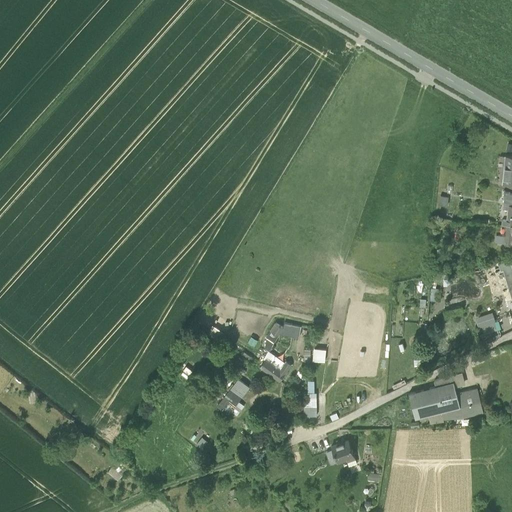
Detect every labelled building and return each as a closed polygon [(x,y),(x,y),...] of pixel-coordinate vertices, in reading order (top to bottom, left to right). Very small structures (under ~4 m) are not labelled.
[(511,183),(511,156),(506,156),(503,182),(511,183)] [(503,199),(504,199),(511,199),(511,191),(504,189),(503,199)] [(503,209),(508,210),(508,205),(511,205),(511,199),(504,199),(503,209)] [(511,225),(506,225),(505,236),(498,236),(498,243),(505,243),(505,244),(511,244),(511,225)] [(503,269),(511,267),(511,265),(511,260),(498,263),(500,270),(503,269)] [(511,267),(503,269),(511,298),(511,267)] [(482,325),(495,321),(492,312),(479,317),(479,318),(480,318),(482,325)] [(497,320),(495,321),(482,325),(484,333),(499,328),(497,320)] [(284,328),(283,327),(276,323),(271,331),(278,336),(281,332),(284,328)] [(294,336),(296,325),(284,323),(283,327),(284,328),(281,332),(283,333),(294,336)] [(213,325),(207,334),(218,341),(224,332),(213,325)] [(278,336),(271,331),(267,338),(274,342),(278,336)] [(274,342),(267,338),(265,349),(268,353),(268,352),(274,342)] [(326,349),(314,348),(313,362),(322,363),(322,361),(325,361),(326,349)] [(263,359),(265,360),(265,359),(285,373),(292,364),(286,361),(284,363),(268,352),(268,353),(267,355),(266,354),(263,359)] [(280,381),(285,373),(265,359),(265,360),(260,367),(280,381)] [(462,372),(452,375),(455,388),(465,385),(462,372)] [(409,393),(415,418),(419,417),(428,415),(441,412),(447,410),(460,407),(460,406),(458,399),(456,393),(455,388),(452,375),(451,373),(434,381),(436,386),(409,393)] [(217,405),(228,414),(230,410),(238,400),(249,387),(238,379),(217,405)] [(466,392),(477,389),(476,387),(456,393),(458,399),(467,396),(466,392)] [(467,396),(469,404),(480,401),(477,389),(466,392),(467,396)] [(302,407),(317,407),(317,393),(314,393),(308,393),(302,393),(302,407)] [(458,399),(460,406),(469,404),(467,396),(458,399)] [(231,411),(237,416),(245,406),(238,400),(230,410),(231,411)] [(480,401),(469,404),(460,406),(460,407),(447,410),(449,418),(463,417),(483,412),(480,401)] [(317,407),(302,407),(303,416),(317,417),(317,407)] [(444,422),(443,419),(441,412),(428,415),(429,419),(431,426),(444,422)] [(337,462),(346,458),(355,455),(349,439),(331,446),(333,449),(337,461),(337,462)] [(326,452),(330,464),(337,461),(333,449),(326,452)] [(357,462),(355,455),(346,458),(348,464),(357,462)] [(129,467),(119,459),(108,472),(118,480),(129,467)] [(357,463),(357,462),(348,464),(349,466),(348,466),(351,475),(362,472),(358,462),(357,463)]
